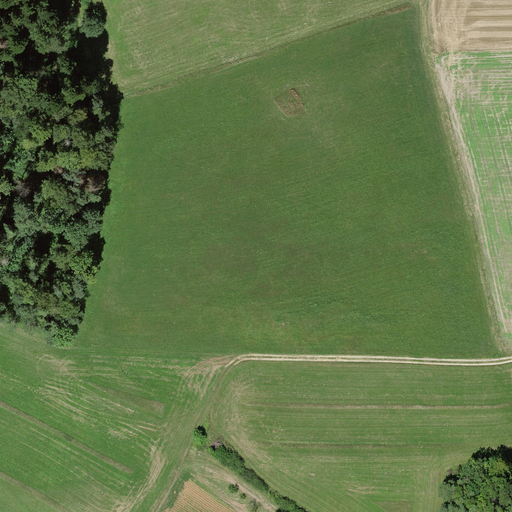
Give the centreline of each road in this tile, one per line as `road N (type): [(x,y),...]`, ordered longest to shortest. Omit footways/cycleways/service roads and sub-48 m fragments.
road 1 (track): [(505,361),(427,0)]
road 2 (track): [(147,511),(190,447),(225,370),(242,358),(298,358)]
road 3 (track): [(511,359),(298,358)]
